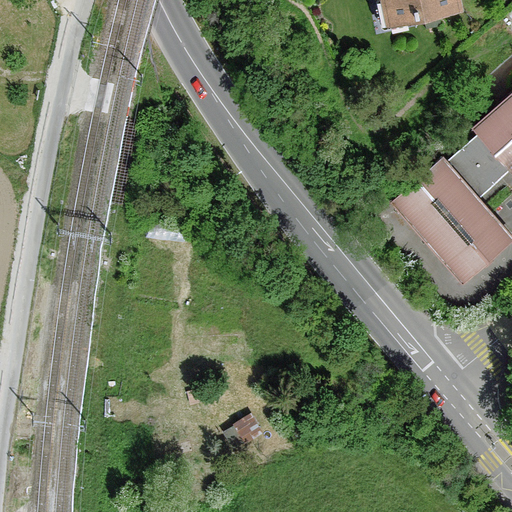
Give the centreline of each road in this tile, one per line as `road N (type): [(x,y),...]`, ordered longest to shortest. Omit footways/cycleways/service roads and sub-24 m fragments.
road 1 (unclassified): [(87,0),(40,200),(0,493)]
road 2 (tertiary): [(445,385),(294,203),(161,0)]
